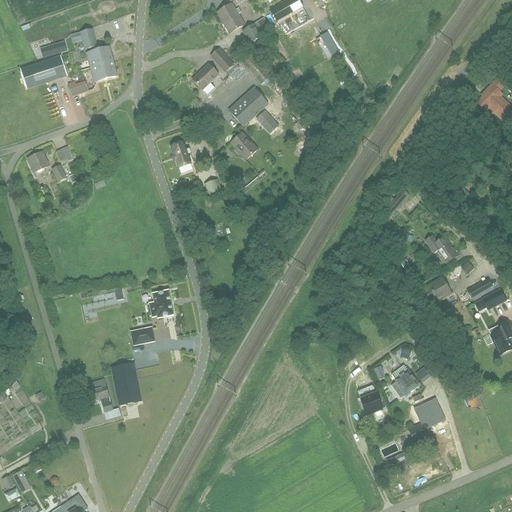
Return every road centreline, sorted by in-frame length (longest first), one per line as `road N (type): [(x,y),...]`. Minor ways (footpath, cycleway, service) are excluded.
road 1 (residential): [(103,511),(3,169),(15,148),(93,117),(136,86)]
road 2 (residential): [(128,511),(205,349),(200,297),(136,86)]
road 3 (unclassified): [(402,158),(422,121),(511,17)]
road 4 (track): [(482,269),(422,200),(402,158)]
road 5 (unclassified): [(386,511),(511,457)]
